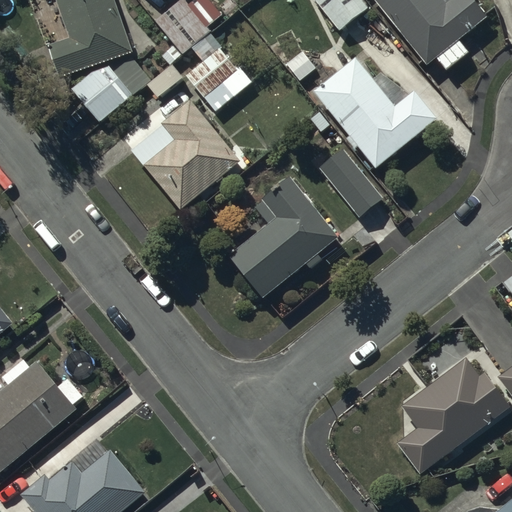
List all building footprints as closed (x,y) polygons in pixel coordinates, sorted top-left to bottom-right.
[(50,48),(61,79),(133,54),(113,0),(56,0),(71,41),(50,48)] [(360,0),(313,0),(341,34),(369,11),(360,0)] [(443,0),(374,0),(428,68),(438,60),(448,72),(470,55),(460,43),(489,20),(472,0),(455,0),(448,6),(443,0)] [(192,50),(211,34),(183,1),(156,23),(176,46),(184,57),(192,50)] [(211,34),(192,50),(203,64),(187,78),(217,114),(250,86),(223,54),(233,46),(228,39),(221,45),(211,34)] [(318,71),(305,54),(289,66),(302,83),(318,71)] [(111,68),(92,75),(73,92),(101,125),(153,82),(135,59),(116,75),(111,68)] [(322,89),(314,95),(351,138),(348,141),(357,152),(360,150),(378,172),(439,121),(415,93),(397,109),(356,60),(339,75),(333,68),(330,71),(326,66),(312,78),(322,89)] [(191,104),(132,153),(181,212),(242,165),(191,104)] [(321,170),(322,172),(360,220),(384,201),(344,152),(321,170)] [(292,182),(257,210),(270,226),(229,259),(264,301),(307,266),(311,271),(323,262),(319,257),(340,240),(292,182)] [(0,331),(14,320),(0,303),(0,331)] [(480,375),(466,356),(402,405),(418,426),(397,442),(419,473),(510,404),(484,371),(480,375)] [(3,374),(9,381),(0,388),(0,470),(77,406),(74,402),(84,394),(69,375),(58,384),(38,359),(31,365),(24,357),(3,374)] [(511,365),(498,376),(511,394),(511,365)] [(22,492),(38,511),(118,511),(145,490),(110,447),(82,470),(74,460),(52,478),(46,471),(22,492)] [(511,511),(511,499),(500,509),(499,509),(498,508),(497,507),(496,507),(495,507),(494,506),(493,506),(492,505),(491,505),(490,505),(489,505),(488,504),(487,504),(486,504),(485,504),(484,504),(483,504),(482,504),(481,504),(480,504),(479,504),(478,505),(477,505),(476,505),(475,505),(474,505),(474,506),(473,506),(472,506),(471,507),(470,507),(469,508),(468,508),(463,511),(511,511)]
